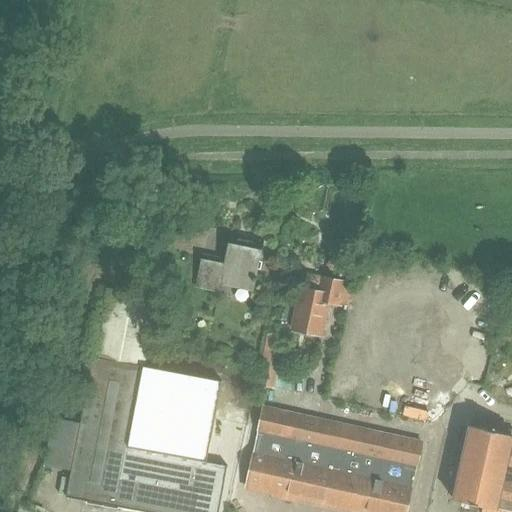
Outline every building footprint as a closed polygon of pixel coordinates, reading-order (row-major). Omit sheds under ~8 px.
[(232,230),(231,230),(224,261),(215,259),(216,257),(202,254),(195,284),(219,289),(221,279),(250,285),(248,295),(249,295),(253,280),(255,281),(256,276),(254,275),(262,236),(261,236),(260,240),(231,234),(232,230)] [(327,265),(331,271),(337,270),(341,265),(337,258),(330,258),(327,265)] [(355,268),(342,265),(340,275),(353,278),(355,268)] [(317,290),(299,286),(290,328),(321,334),(328,301),(339,303),(343,280),(320,275),(317,290)] [(67,495),(121,505),(156,511),(220,511),(229,463),(128,444),(156,297),(107,288),(81,423),(72,471),(67,495)] [(180,321),(190,324),(193,309),(184,307),(180,321)] [(274,387),(277,370),(283,345),(266,341),(257,384),(274,387)] [(299,500),(300,497),(317,418),(264,406),(246,485),(272,491),(272,494),(299,500)] [(343,424),(317,418),(300,497),(326,503),(343,424)] [(511,434),(499,432),(500,426),(479,421),(478,426),(469,424),(451,498),(465,501),(464,507),(484,511),(494,511),(504,470),(511,472),(511,436),(511,437),(511,436),(511,434)] [(326,503),(351,509),(369,429),(343,424),(326,503)] [(406,511),(422,441),(369,429),(351,509),(366,511),(406,511)] [(511,511),(511,472),(504,470),(494,511),(511,511)]
